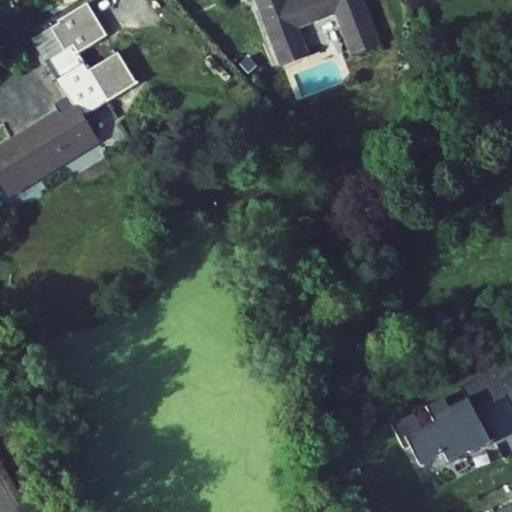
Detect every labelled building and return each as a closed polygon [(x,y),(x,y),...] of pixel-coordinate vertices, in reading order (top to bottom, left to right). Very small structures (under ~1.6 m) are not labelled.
[(254,0),(273,52),(300,42),(295,28),(332,15),(347,57),(379,46),(362,0),(254,0)] [(119,41),(103,8),(73,23),(72,20),(39,36),(71,102),(0,136),(0,182),(91,139),(82,120),(143,91),(127,59),(98,74),(89,55),(119,41)] [(300,42),(273,52),(277,64),(304,54),(300,42)] [(487,400),(468,366),(451,375),(469,409),(487,400)] [(438,411),(463,398),(451,375),(420,391),(425,401),(432,398),(438,411)] [(432,414),(438,411),(432,398),(425,401),(407,411),(401,401),(384,410),(392,426),(380,432),(372,417),(350,428),(362,452),(369,448),(380,468),(401,457),(406,466),(452,442),(442,423),(438,425),(432,414)]
